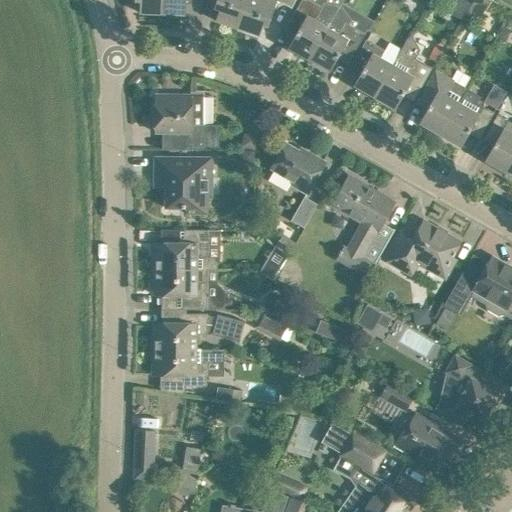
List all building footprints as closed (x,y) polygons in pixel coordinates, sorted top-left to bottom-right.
[(134,0),(140,0),(139,12),(163,13),(163,0),(134,0)] [(191,0),(163,0),(163,13),(186,14),(186,2),(192,3),(191,0)] [(216,0),(214,7),(220,9),(216,20),(238,28),(247,0),(216,0)] [(247,0),(238,28),(260,35),(263,24),(269,26),(277,0),(247,0)] [(324,3),(322,7),(309,0),(301,0),(289,22),(299,28),(288,48),(309,60),(340,6),(324,3)] [(451,0),(449,4),(466,14),(471,5),(462,0),(451,0)] [(473,0),(471,5),(462,20),(469,24),(472,20),(479,20),(483,13),(486,6),(475,0),(473,0)] [(365,34),(348,24),(351,20),(340,6),(309,60),(330,72),(341,52),(351,58),(365,34)] [(505,41),(511,30),(502,25),(496,36),(505,41)] [(433,68),(415,58),(418,53),(409,38),(408,37),(393,65),(374,97),(395,109),(406,90),(417,96),(433,68)] [(374,97),(393,65),(381,57),(385,50),(366,39),(354,60),(365,66),(353,85),(374,97)] [(436,43),(428,57),(438,62),(446,49),(436,43)] [(459,102),(467,88),(435,70),(420,97),(430,103),(419,123),(440,135),(459,102)] [(488,101),(502,109),(511,90),(498,83),(488,101)] [(203,96),(191,96),(191,95),(155,95),(155,102),(152,103),(152,113),(155,115),(155,132),(162,132),(162,149),(202,149),(202,147),(219,147),(219,124),(203,124),(203,96)] [(459,102),(440,135),(461,147),(472,127),(482,133),(494,112),(476,102),(471,109),(459,102)] [(511,160),(511,122),(497,114),(485,135),(496,141),(485,161),(505,172),(511,160)] [(245,135),(242,149),(254,152),(258,138),(245,135)] [(294,182),(292,185),(307,194),(326,162),(310,153),(309,156),(286,143),(271,169),(294,182)] [(204,173),(212,173),(212,158),(155,157),(155,180),(166,180),(166,207),(185,208),(185,213),(207,213),(207,193),(204,193),(204,173)] [(381,193),(365,184),(348,174),(331,205),(362,223),(347,248),(344,246),(336,259),(367,277),(379,256),(395,229),(394,229),(384,224),(396,202),(381,193)] [(317,204),(304,196),(291,220),(304,228),(317,204)] [(432,267),(430,270),(445,278),(456,259),(452,257),(461,241),(447,233),(448,231),(438,226),(437,228),(423,220),(414,237),(401,229),(384,259),(407,272),(412,262),(417,265),(420,260),(432,267)] [(154,243),(154,257),(157,259),(157,269),(207,269),(217,270),(217,264),(210,257),(207,257),(208,229),(184,229),(184,244),(154,243)] [(511,305),(509,304),(511,298),(511,268),(492,257),(489,263),(473,254),(444,306),(460,315),(476,287),(491,295),(485,304),(487,310),(498,316),(503,314),(511,319),(511,317),(511,305)] [(271,280),(279,267),(266,259),(258,272),(271,280)] [(154,281),(153,295),(183,295),(183,309),(205,309),(207,309),(207,269),(157,269),(157,279),(154,281)] [(377,323),(383,312),(367,303),(357,321),(373,330),(377,323)] [(342,307),(339,315),(351,321),(357,308),(350,305),(349,305),(342,307)] [(444,309),(436,324),(447,331),(456,316),(444,309)] [(156,339),(156,349),(196,349),(196,337),(207,337),(207,331),(212,333),(212,334),(240,341),(245,321),(217,314),(216,317),(207,315),(207,314),(186,313),(186,324),(153,323),(153,337),(156,339)] [(264,315),(259,325),(282,337),(287,327),(264,315)] [(321,320),(316,333),(345,344),(350,331),(321,320)] [(206,385),(207,362),(222,362),(222,350),(196,349),(156,349),(156,359),(153,361),(153,374),(185,375),(185,385),(206,385)] [(483,421),(492,406),(498,394),(482,384),(488,374),(455,355),(446,371),(467,384),(461,394),(439,401),(435,408),(463,424),(469,413),(483,421)] [(356,383),(363,371),(347,363),(339,375),(356,383)] [(389,382),(382,395),(406,409),(413,396),(389,382)] [(243,391),(233,390),(218,387),(216,399),(232,401),(241,402),(243,391)] [(416,414),(414,417),(411,415),(403,428),(406,430),(398,445),(443,471),(461,440),(416,414)] [(371,476),(386,450),(333,421),(321,442),(340,453),(339,455),(342,457),(356,464),(358,465),(357,468),(371,476)] [(154,465),(155,430),(136,429),(134,464),(133,480),(152,481),(153,480),(156,481),(157,464),(154,465)] [(193,497),(197,475),(198,475),(202,448),(187,445),(182,472),(183,472),(179,494),(193,497)] [(342,457),(336,469),(349,476),(356,464),(342,457)] [(275,473),(269,487),(273,489),(287,494),(290,485),(287,478),(275,473)] [(356,487),(339,511),(408,511),(413,505),(375,478),(366,491),(360,487),(356,487)] [(280,511),(287,496),(265,488),(261,510),(261,511),(253,511),(240,510),(239,511),(280,511)]
